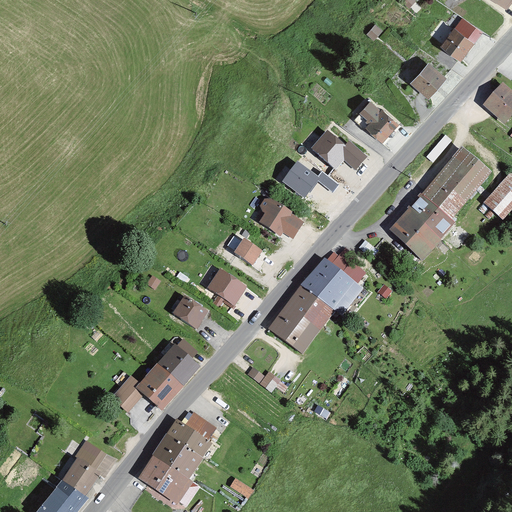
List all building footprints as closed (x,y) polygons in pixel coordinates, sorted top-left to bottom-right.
[(411,2),(408,0),(404,0),(402,5),(407,9),(411,2)] [(458,34),(467,22),(462,18),(453,30),(458,34)] [(461,59),(472,44),(481,32),(467,22),(458,34),(453,30),(442,46),(461,59)] [(430,67),(415,84),(429,96),(443,80),(430,67)] [(489,106),(506,121),(511,114),(511,96),(504,90),(489,106)] [(383,140),(388,134),(390,136),(394,136),(395,134),(395,131),(393,129),(398,123),(383,109),(381,111),(370,101),(355,118),(366,128),(368,127),(383,140)] [(347,160),(360,170),(371,155),(352,140),(349,144),(331,129),(315,149),(340,168),(347,160)] [(451,142),(444,137),(427,158),(433,164),(451,142)] [(463,152),(423,198),(449,219),(450,219),(453,222),(456,218),(453,215),(468,197),(472,200),(477,193),(476,192),(490,175),(466,155),(468,153),(466,151),(464,153),(463,152)] [(310,198),(324,178),(302,162),(288,182),(310,198)] [(500,220),(511,198),(511,172),(484,206),(500,220)] [(449,219),(423,198),(410,213),(440,240),(455,224),(453,222),(450,219),(449,219)] [(511,210),(511,198),(500,220),(503,222),(511,210)] [(283,233),(293,239),(302,225),(289,217),(290,216),(271,203),(266,204),(262,209),(264,214),(268,216),(262,225),(280,237),(283,233)] [(440,240),(410,213),(391,234),(421,260),(440,240)] [(259,223),(262,225),(268,216),(264,214),(259,223)] [(290,243),(293,239),(283,233),(280,237),(290,243)] [(246,242),(236,256),(253,268),(262,253),(246,242)] [(352,257),(345,249),(339,257),(335,254),(333,256),(345,266),(352,257)] [(326,263),(303,288),(335,311),(343,316),(352,304),(363,290),(356,284),(352,281),(341,273),(340,272),(345,266),(333,256),(327,264),(326,263)] [(368,287),(373,280),(361,269),(352,281),(356,284),(359,280),(368,287)] [(234,307),(246,289),(222,273),(210,291),(234,307)] [(154,279),(150,286),(156,290),(160,283),(154,279)] [(302,354),(335,311),(303,288),(294,300),(271,331),(269,330),(269,331),(302,357),(303,355),(302,354)] [(186,298),(177,312),(184,317),(182,321),(196,330),(208,313),(186,298)] [(174,315),(182,321),(184,317),(177,312),(174,315)] [(186,338),(161,365),(182,387),(199,368),(199,367),(192,360),(200,351),(186,338)] [(161,409),(182,387),(161,365),(160,366),(158,365),(156,367),(158,369),(142,387),(132,379),(113,399),(127,412),(141,397),(140,395),(143,392),(157,406),(161,409)] [(253,371),(248,377),(259,385),(263,379),(253,371)] [(268,374),(263,379),(259,385),(265,390),(274,378),(268,374)] [(279,382),(274,378),(265,390),(270,393),(279,382)] [(178,423),(169,437),(201,457),(210,445),(207,443),(215,430),(194,415),(192,418),(188,415),(181,425),(179,424),(178,423)] [(169,437),(156,457),(188,478),(201,457),(169,437)] [(75,459),(78,461),(90,444),(87,442),(75,459)] [(78,461),(80,463),(92,446),(90,444),(78,461)] [(105,455),(92,446),(80,463),(93,472),(105,455)] [(181,488),(188,478),(156,457),(141,479),(178,503),(185,491),(181,488)] [(93,472),(80,463),(65,482),(85,497),(100,476),(93,472)] [(238,477),(232,486),(249,498),(255,489),(238,477)] [(76,511),(87,499),(85,497),(65,482),(40,511),(76,511)]
